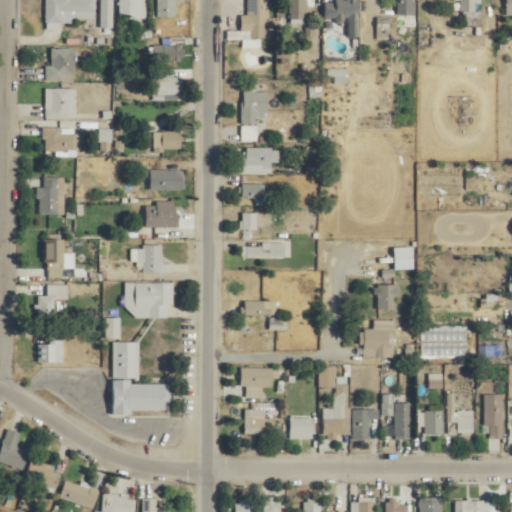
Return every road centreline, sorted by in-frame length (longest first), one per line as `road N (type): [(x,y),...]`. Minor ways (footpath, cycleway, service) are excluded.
road 1 (residential): [(0,381),(82,438),(120,453),(182,461),(511,460)]
road 2 (residential): [(204,511),(205,0)]
